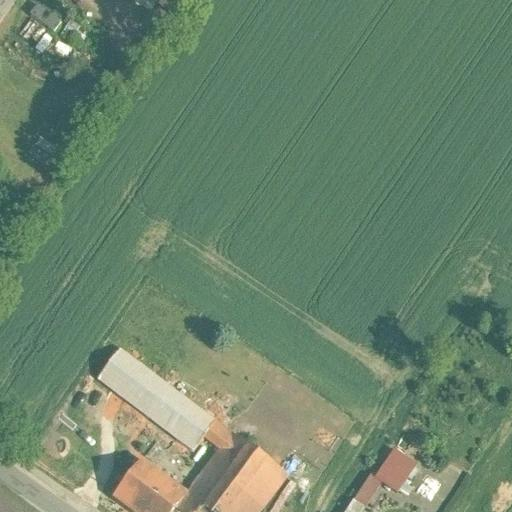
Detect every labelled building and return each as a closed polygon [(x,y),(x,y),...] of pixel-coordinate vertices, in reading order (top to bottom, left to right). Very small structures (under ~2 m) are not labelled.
[(0,0),(0,25),(15,4),(10,0),(0,0)] [(132,0),(145,9),(151,0),(132,0)] [(141,463),(112,503),(124,511),(262,511),(289,476),(117,352),(94,384),(193,455),(203,441),(217,452),(186,495),(141,463)] [(415,466),(393,451),(374,478),(396,493),(415,466)] [(371,477),(345,511),(360,511),(381,484),(371,477)]
